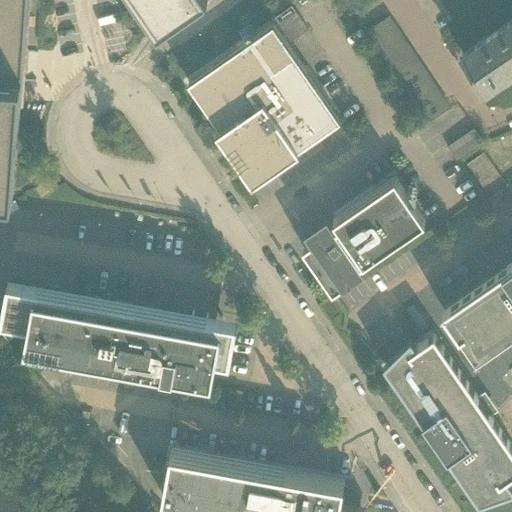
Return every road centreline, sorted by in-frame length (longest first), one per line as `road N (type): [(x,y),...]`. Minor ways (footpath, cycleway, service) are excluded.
road 1 (residential): [(422,511),(202,194)]
road 2 (residential): [(202,194),(132,98),(103,91),(75,115),(71,138),(78,162),(96,176)]
road 3 (residential): [(511,114),(481,119),(399,0)]
